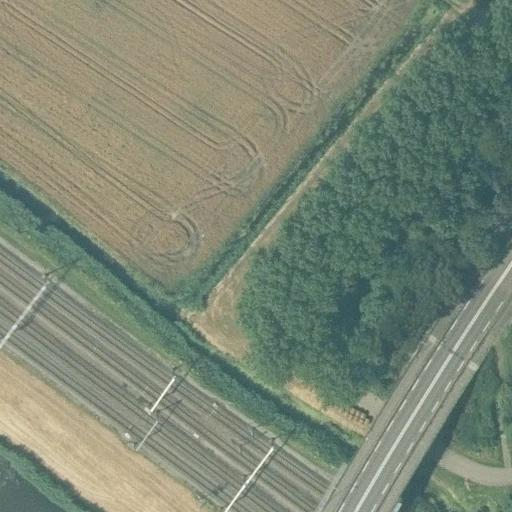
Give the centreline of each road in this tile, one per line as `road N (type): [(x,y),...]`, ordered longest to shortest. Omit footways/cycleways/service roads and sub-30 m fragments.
road 1 (unclassified): [(473,469),(292,351),(277,326),(275,285),(286,261),(507,0)]
road 2 (secondary): [(352,511),(511,260)]
